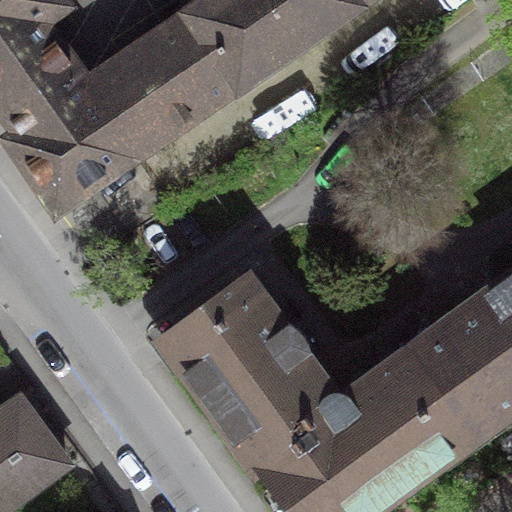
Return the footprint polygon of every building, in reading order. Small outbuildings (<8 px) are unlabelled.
[(23,129),(83,86),(82,85),(85,83),(40,21),(63,5),(58,0),(0,0),(0,107),(16,130),(21,127),(23,129)] [(201,0),(85,83),(82,85),(83,86),(23,129),(9,138),(57,206),(105,175),(361,0),(201,0)] [(162,335),(256,466),(328,414),(324,409),(323,403),(330,397),(298,354),(304,350),(304,344),(291,327),(287,326),(281,330),(243,277),(162,335)] [(511,405),(511,278),(409,353),(470,436),(511,405)] [(363,511),(470,436),(409,353),(347,397),(343,392),(337,393),(330,397),(323,403),(324,409),(328,414),(256,466),(289,511),(363,511)] [(19,398),(0,411),(0,511),(68,464),(19,398)]
